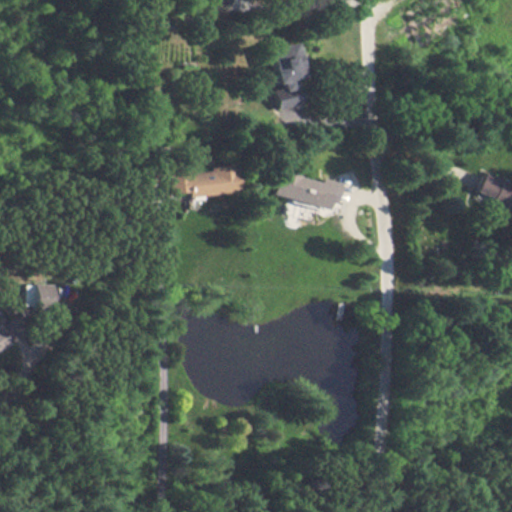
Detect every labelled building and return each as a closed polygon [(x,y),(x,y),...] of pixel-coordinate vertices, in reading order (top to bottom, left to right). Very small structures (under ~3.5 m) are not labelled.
[(294,77),(287,42),(261,47),(272,109),(295,105),(290,78),(294,77)] [(162,170),(163,196),(231,194),(230,167),(162,170)] [(329,210),(335,184),(272,170),(266,196),(329,210)] [(511,179),(472,179),(472,203),(511,203),(511,179)] [(19,284),(20,307),(47,307),(47,283),(19,284)] [(0,321),(0,346),(24,333),(13,314),(0,321)]
